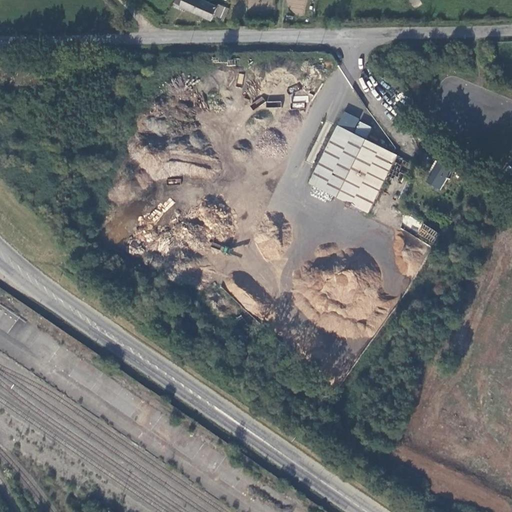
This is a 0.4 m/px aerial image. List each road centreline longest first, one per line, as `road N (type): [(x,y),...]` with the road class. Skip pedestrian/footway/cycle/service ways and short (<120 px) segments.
road 1 (unclassified): [(0,40),(511,29)]
road 2 (tertiary): [(0,246),(89,318),(369,511)]
